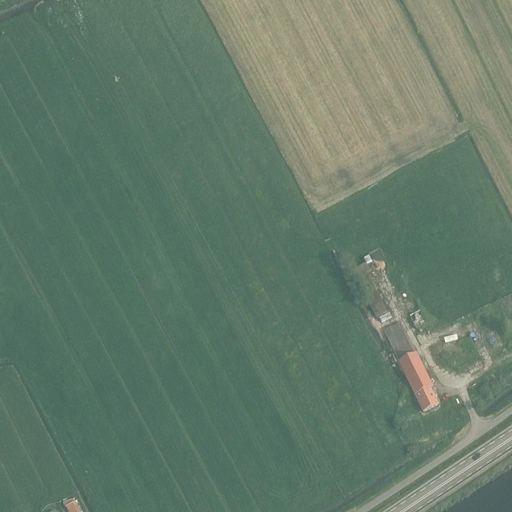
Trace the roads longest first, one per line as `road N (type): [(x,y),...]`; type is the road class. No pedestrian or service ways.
road 1 (unclassified): [(359,511),(479,432)]
road 2 (secondary): [(399,511),(511,438)]
